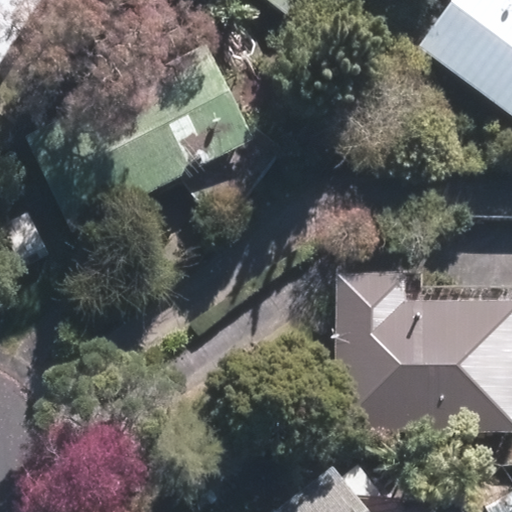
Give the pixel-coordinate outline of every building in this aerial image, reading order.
[(0,0),(0,46),(28,0),(0,0)] [(244,0),(283,26),(300,0),(244,0)] [(511,27),(472,0),(448,0),(412,51),(511,120),(511,27)] [(28,157),(69,240),(242,154),(201,71),(28,157)] [(55,267),(31,209),(0,221),(0,269),(7,287),(55,267)] [(386,290),(337,289),(333,424),(488,429),(491,318),(386,315),(386,290)]
